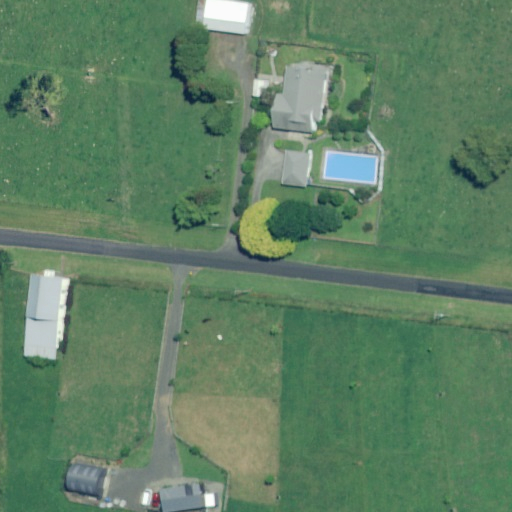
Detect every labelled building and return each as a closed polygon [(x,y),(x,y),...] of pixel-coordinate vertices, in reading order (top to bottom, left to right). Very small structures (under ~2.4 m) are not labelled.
[(254,4),(213,0),(199,0),(197,30),(251,35),(254,4)] [(333,71),(295,64),(289,95),(283,94),(277,128),(316,134),(317,124),(324,126),(333,71)] [(270,82),(259,81),(257,98),(267,99),(270,82)] [(314,155),(290,152),(286,186),(310,188),(314,155)] [(69,280),(38,277),(29,355),(60,359),(69,280)] [(178,511),(207,509),(204,487),(166,491),(168,511),(178,511)]
